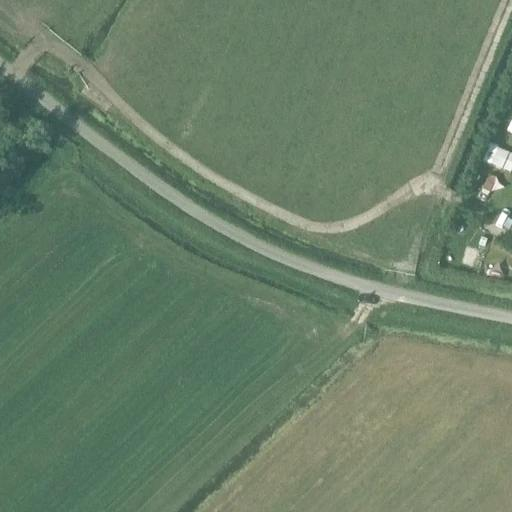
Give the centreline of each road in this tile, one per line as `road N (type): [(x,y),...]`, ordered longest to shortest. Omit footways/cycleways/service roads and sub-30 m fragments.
road 1 (track): [(511,241),(435,182),(339,230),(305,228),(211,181),(45,43),(14,76)]
road 2 (track): [(511,322),(313,271),(242,239),(173,200),(0,65)]
road 3 (track): [(435,182),(507,0)]
